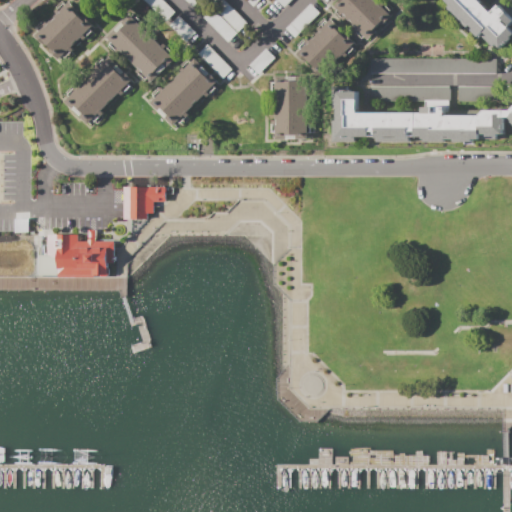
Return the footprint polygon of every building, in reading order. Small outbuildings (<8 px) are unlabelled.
[(163,0),(175,11),(166,21),(144,0),(163,0)] [(219,0),(224,0),(246,22),(237,32),(212,7),(219,0)] [(373,0),(390,17),(366,40),(333,4),(337,1),(340,3),(343,0),(373,0)] [(478,0),(491,13),(499,5),(511,18),(511,25),(510,27),(511,29),(511,38),(501,49),(495,43),(492,46),(480,35),(477,38),(447,9),(451,5),(445,0),(478,0)] [(70,2),(93,25),(62,57),(39,34),(70,2)] [(310,3),(320,14),(295,37),(285,27),(310,3)] [(227,41),(202,17),(211,8),(235,33),(227,41)] [(107,37),(114,30),(116,32),(124,25),(121,22),(129,14),(140,25),(139,26),(173,59),(165,67),(163,65),(157,72),(159,74),(152,80),(149,77),(146,80),(136,71),(139,68),(107,37)] [(178,16),(194,32),(185,41),(169,25),(178,16)] [(332,23),(353,46),(325,71),(317,63),(312,67),(306,60),(311,56),(304,49),(332,23)] [(206,44),(231,69),(221,79),(196,55),(206,44)] [(249,66),(266,49),(274,58),(258,74),(249,66)] [(371,58),(496,59),(496,74),(371,74),(371,58)] [(173,125),(166,117),(168,115),(160,108),(158,110),(151,103),(194,59),(203,67),(201,70),(207,76),(209,74),(217,81),(173,125)] [(105,61),(121,76),(124,73),(130,79),(127,82),(130,84),(122,93),(119,90),(88,124),(80,116),(83,113),(76,106),(73,110),(66,103),(105,61)] [(276,75),(284,76),(284,80),(301,81),(301,76),(310,76),(309,139),(275,139),(276,75)] [(371,86),(449,86),(449,100),(371,100),(371,86)] [(458,86),(504,87),(504,100),(458,100),(458,86)] [(511,120),(508,116),(505,116),(505,133),(498,133),(495,138),(474,139),(474,144),(464,144),(464,142),(451,142),(451,139),(442,139),(442,142),(421,142),(421,136),(410,136),(410,142),(374,142),(374,136),(356,137),(356,142),(339,142),(339,91),(358,90),(358,113),(423,113),(423,106),(446,106),(446,116),(481,115),(485,110),(511,110),(511,109),(511,120)] [(124,187),(166,188),(165,202),(154,202),(154,213),(147,213),(147,219),(124,219),(124,187)] [(40,274),(40,255),(47,255),(47,235),(78,235),(78,241),(88,241),(88,229),(95,229),(95,242),(114,242),(114,263),(108,263),(108,275),(40,274)]
